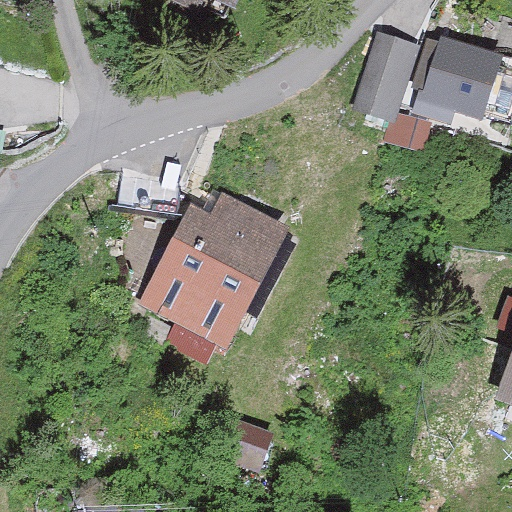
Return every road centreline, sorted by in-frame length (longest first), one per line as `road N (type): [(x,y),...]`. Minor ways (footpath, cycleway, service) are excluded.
road 1 (residential): [(377,0),(307,72),(264,97),(113,137)]
road 2 (residential): [(113,137),(36,196),(0,244)]
road 3 (residential): [(73,0),(113,137)]
